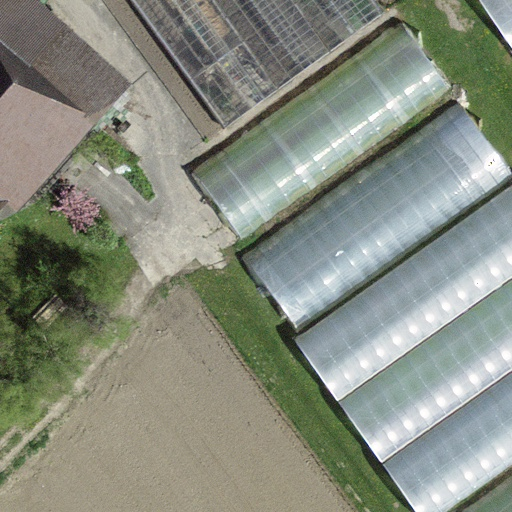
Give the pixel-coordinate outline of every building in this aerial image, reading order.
[(59,104),(95,63),(25,0),(0,0),(0,171),(2,169),(28,191),(84,126),(59,104)] [(131,0),(225,128),(382,14),(371,0),(131,0)] [(420,25),(197,153),(238,224),(461,96),(420,25)] [(511,159),(475,102),(249,246),(293,315),(511,175),(511,159)] [(428,511),(433,511),(511,458),(511,181),(301,325),(428,511)] [(456,511),(511,511),(511,463),(449,496),(456,511)]
